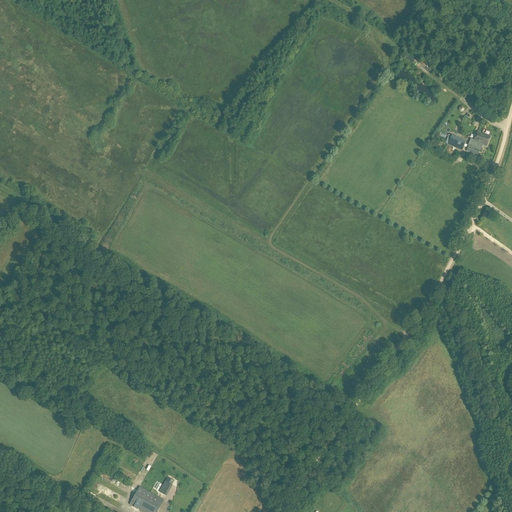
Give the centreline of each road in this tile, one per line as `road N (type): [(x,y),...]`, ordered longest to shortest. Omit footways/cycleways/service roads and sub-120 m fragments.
road 1 (track): [(330,0),(368,25),(383,63),(269,242),(408,333)]
road 2 (track): [(285,511),(408,333)]
road 3 (track): [(408,333),(493,168)]
